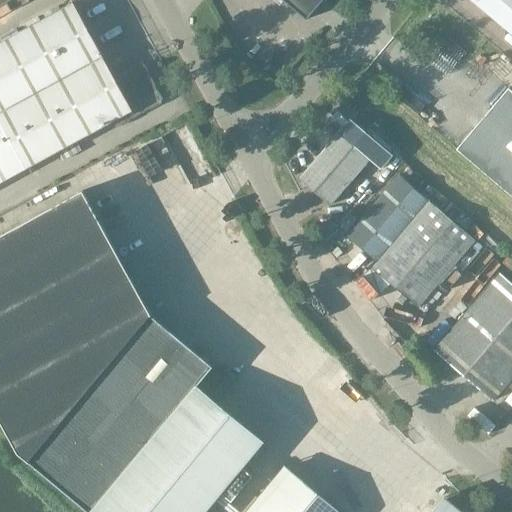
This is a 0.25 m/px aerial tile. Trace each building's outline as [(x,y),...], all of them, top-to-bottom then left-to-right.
[(283,0),(307,21),(324,0),(283,0)] [(511,0),(469,0),(511,36),(511,0)] [(0,43),(0,182),(110,123),(113,127),(118,128),(128,122),(150,110),(161,105),(163,100),(159,92),(158,92),(155,87),(151,78),(150,79),(147,73),(148,73),(144,65),(139,64),(128,69),(129,70),(114,78),(74,3),(0,43)] [(511,90),(508,88),(456,150),(511,197),(511,90)] [(331,206),(370,160),(339,133),(300,179),(331,206)] [(168,137),(156,144),(169,166),(181,160),(168,137)] [(476,241),(400,176),(347,237),(378,264),(373,270),(419,309),(476,241)] [(82,192),(0,236),(0,419),(19,453),(28,464),(151,316),(82,192)] [(493,403),(511,380),(511,285),(500,275),(434,352),(493,403)] [(151,316),(28,464),(86,511),(221,511),(230,502),(231,503),(253,477),(243,468),(263,443),(197,387),(212,368),(151,316)] [(460,511),(444,499),(433,511),(337,511),(284,468),(247,511),(460,511)]
